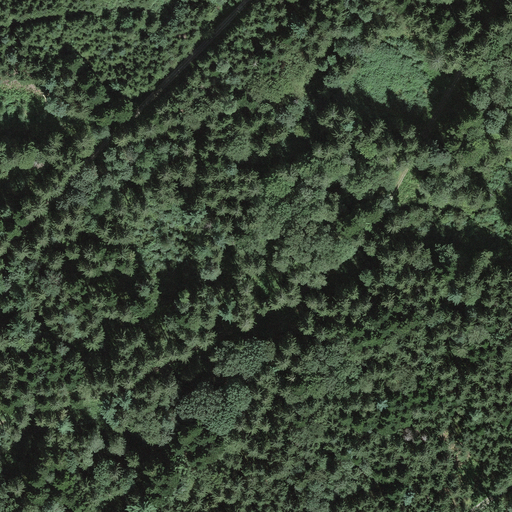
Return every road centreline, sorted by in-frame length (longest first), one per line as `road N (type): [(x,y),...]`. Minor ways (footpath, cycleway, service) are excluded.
road 1 (track): [(0,411),(44,413),(211,352),(386,240),(510,0)]
road 2 (track): [(0,250),(249,0)]
